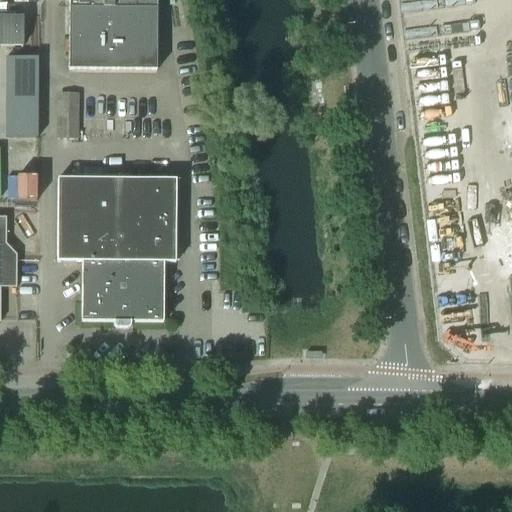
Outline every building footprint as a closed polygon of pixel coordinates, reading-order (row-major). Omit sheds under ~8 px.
[(68,0),(68,9),(156,10),(156,0),(68,0)] [(68,9),(68,71),(156,72),(156,10),(68,9)] [(0,46),(22,47),(22,19),(0,18),(0,46)] [(38,134),(38,54),(6,54),(6,134),(38,134)] [(71,134),(69,338),(174,339),(175,216),(160,134),(71,134)] [(0,218),(0,289),(16,289),(16,256),(5,245),(5,219),(0,218)]
